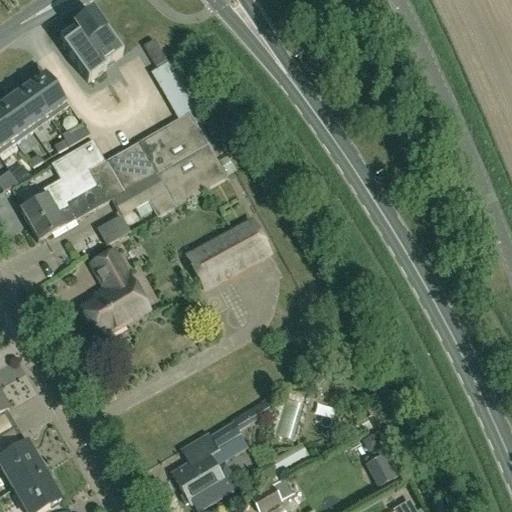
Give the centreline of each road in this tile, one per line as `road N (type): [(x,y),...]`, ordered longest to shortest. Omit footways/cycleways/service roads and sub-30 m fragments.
road 1 (secondary): [(511,467),(423,281),(231,0)]
road 2 (unclassified): [(511,257),(398,0)]
road 3 (residential): [(125,511),(0,292)]
